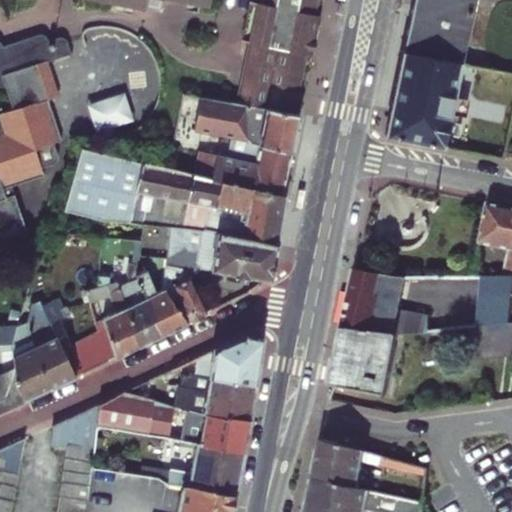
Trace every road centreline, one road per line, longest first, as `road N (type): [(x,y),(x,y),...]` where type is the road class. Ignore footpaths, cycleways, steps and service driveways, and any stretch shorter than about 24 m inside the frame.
road 1 (residential): [(296,295),(0,433)]
road 2 (secondary): [(271,511),(325,295)]
road 3 (secondary): [(296,295),(260,511)]
road 4 (residential): [(353,157),(511,187)]
road 5 (secondary): [(353,157),(386,0)]
road 6 (secondary): [(356,0),(326,152)]
road 7 (secondary): [(326,152),(296,295)]
road 8 (secondary): [(325,295),(353,157)]
